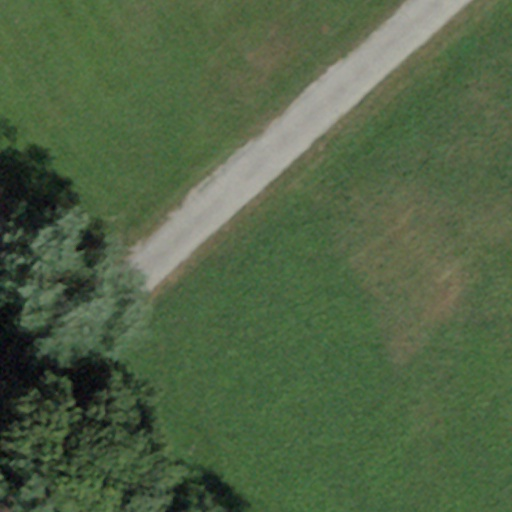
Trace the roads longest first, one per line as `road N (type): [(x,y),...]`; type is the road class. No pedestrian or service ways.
road 1 (unclassified): [(70,329),(429,0)]
road 2 (unclassified): [(0,217),(70,329)]
